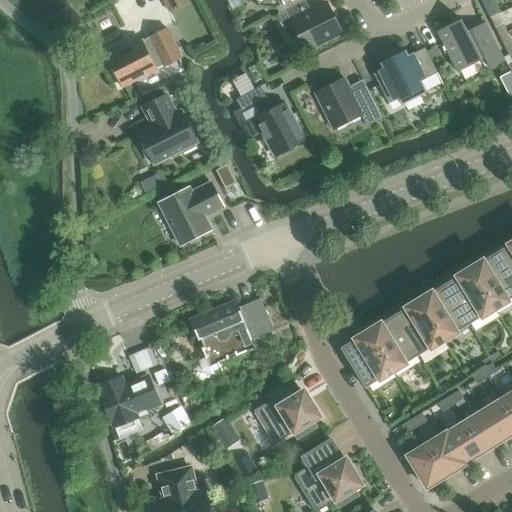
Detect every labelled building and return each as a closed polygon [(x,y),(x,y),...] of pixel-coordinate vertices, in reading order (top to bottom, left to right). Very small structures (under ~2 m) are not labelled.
[(162,0),(169,12),(190,1),(188,0),(162,0)] [(280,8),(282,13),(305,1),(304,0),(255,0),(260,8),(277,9),(280,8)] [(494,0),(481,0),(490,19),(497,15),(501,13),(494,0)] [(311,12),(305,1),(282,13),(277,15),(284,29),(292,25),(305,51),(342,33),(327,4),(311,12)] [(497,15),(490,19),(495,29),(502,25),(497,15)] [(486,71),(504,62),(489,31),(476,38),(472,30),(467,32),(461,21),(438,32),(444,44),(440,46),(444,55),(448,53),(458,73),(481,61),(486,71)] [(495,29),(499,38),(507,34),(502,25),(495,29)] [(183,58),(168,29),(109,60),(115,72),(112,74),(115,78),(117,77),(123,88),(163,67),(164,69),(183,58)] [(511,43),(507,34),(499,38),(504,47),(511,43)] [(437,48),(427,53),(431,62),(441,57),(437,48)] [(421,82),(437,73),(431,62),(427,53),(425,49),(408,57),(406,52),(381,65),(384,70),(374,75),(389,104),(398,99),(402,106),(427,94),(421,82)] [(511,52),(508,54),(503,57),(507,67),(511,64),(511,52)] [(186,79),(179,83),(182,89),(189,85),(186,79)] [(363,81),(349,88),(344,80),(316,94),(334,130),(361,116),(367,127),(382,119),(363,81)] [(275,157),(305,141),(288,110),(276,116),(260,87),(236,100),(241,110),(234,114),(242,127),(255,120),(275,157)] [(155,126),(139,135),(146,149),(143,150),(150,163),(153,161),(154,164),(182,150),(183,153),(196,147),(194,144),(197,143),(181,113),(177,115),(167,96),(143,108),(150,120),(152,119),(155,126)] [(228,164),(216,170),(225,189),(237,183),(228,164)] [(189,188),(159,203),(181,246),(211,231),(203,215),(210,211),(211,213),(223,207),(211,184),(192,194),(189,188)] [(511,234),(338,342),(342,349),(347,357),(366,388),(371,396),(398,380),(423,364),(449,348),(474,333),(500,317),(511,309),(511,234)] [(252,340),(274,331),(261,300),(239,309),(237,304),(191,323),(206,359),(199,361),(202,371),(213,375),(223,371),(221,364),(256,349),(252,340)] [(148,348),(132,355),(138,371),(155,364),(148,348)] [(498,353),(489,358),(493,363),(501,359),(501,358),(498,353)] [(489,358),(480,364),(483,369),(493,363),(489,358)] [(498,372),(493,363),(483,369),(484,369),(482,370),(487,378),(498,372)] [(477,384),(487,378),(482,370),(472,376),(477,384)] [(147,411),(161,406),(149,377),(126,386),(122,378),(97,388),(113,429),(115,428),(120,439),(142,430),(138,419),(148,414),(147,411)] [(269,402),(254,411),(275,445),(294,433),(298,439),(316,428),(312,422),(320,417),(304,391),(300,393),(292,379),(265,396),(269,402)] [(447,384),(439,389),(442,395),(450,389),(447,384)] [(439,389),(430,395),(433,400),(442,395),(439,389)] [(459,391),(449,397),(454,405),(464,399),(459,391)] [(511,393),(501,400),(511,418),(511,393)] [(443,412),(454,405),(449,397),(438,404),(443,412)] [(511,418),(501,400),(483,412),(501,441),(511,434),(511,418)] [(181,406),(161,417),(171,433),(190,422),(181,406)] [(483,412),(465,423),(483,452),(501,441),(483,412)] [(422,413),(412,420),(417,428),(427,422),(422,413)] [(225,420),(211,428),(224,450),(238,442),(225,420)] [(406,434),(417,428),(412,420),(401,426),(406,434)] [(465,423),(447,434),(446,434),(465,463),(483,452),(465,423)] [(446,433),(427,445),(446,476),(465,464),(465,463),(446,434),(447,434),(446,433)] [(344,460),(332,440),(303,458),(309,467),(294,476),(316,511),(317,511),(336,501),(340,507),(358,496),(354,490),(362,485),(346,459),(344,460)] [(427,488),(446,476),(427,445),(408,456),(427,488)] [(247,456),(233,465),(244,483),(258,475),(247,456)] [(210,511),(205,491),(197,493),(191,469),(159,476),(165,500),(156,503),(158,511),(210,511)] [(230,470),(217,477),(225,490),(238,483),(230,470)] [(254,506),(269,501),(262,482),(248,487),(254,506)]
